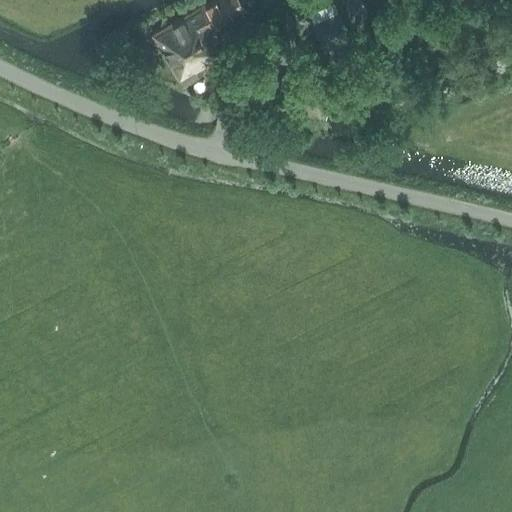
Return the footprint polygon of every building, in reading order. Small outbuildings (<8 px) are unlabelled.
[(248,11),(240,0),(210,0),(152,34),(183,86),(193,80),(200,76),(197,71),(224,56),(214,40),(219,38),(215,30),(248,11)] [(306,0),(326,42),(351,30),(336,0),(306,0)] [(340,0),(350,21),(369,13),(362,0),(340,0)] [(365,85),(349,91),(358,113),(356,113),(358,117),(407,97),(399,76),(383,82),(376,65),(359,71),(365,85)] [(283,74),(276,110),(285,111),(286,107),(327,115),(333,83),(283,74)]
